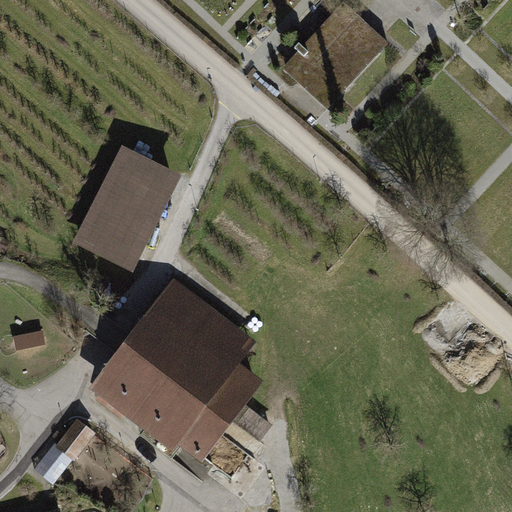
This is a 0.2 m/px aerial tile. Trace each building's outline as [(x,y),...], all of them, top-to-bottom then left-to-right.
[(384,48),(342,9),(287,70),(329,108),(384,48)] [(119,148),(69,243),(132,275),(180,181),(119,148)] [(174,292),(96,399),(177,458),(184,449),(210,467),(229,440),(250,455),(268,431),(245,414),(263,389),(241,372),(256,351),(174,292)] [(16,333),(20,363),(49,359),(46,329),(16,333)] [(74,415),(37,471),(57,484),(94,429),(74,415)]
